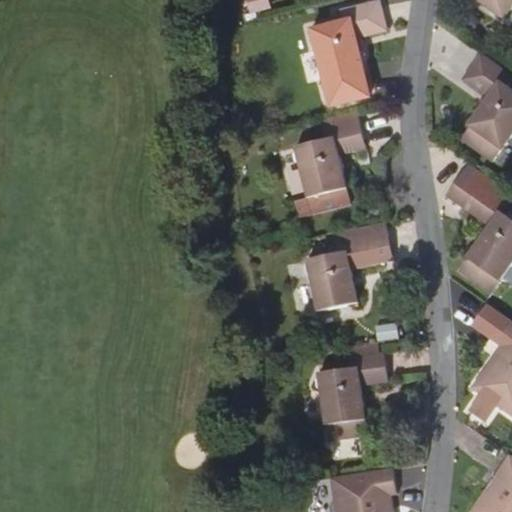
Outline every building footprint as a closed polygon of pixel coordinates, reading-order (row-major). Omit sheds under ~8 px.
[(511,0),(482,0),(506,17),(511,7),(511,0)] [(331,85),(335,100),(370,91),(366,76),(369,76),(359,38),(389,30),(382,1),(343,11),(346,22),(314,30),(328,86),(331,85)] [(462,142),(492,163),(501,150),(504,151),(511,139),(511,90),(509,88),(511,84),(511,76),(483,55),(465,80),(490,98),(469,128),(472,129),(462,142)] [(302,164),(311,198),(349,188),(341,156),(368,149),(361,121),(326,129),(329,139),(300,146),(296,154),(298,162),(302,164)] [(493,227),(472,257),(482,265),(473,278),(495,294),(511,269),(511,217),(510,216),(511,213),(511,203),(485,185),(466,209),(493,227)] [(311,278),(318,311),(356,302),(349,270),(378,265),(371,235),(336,243),(338,253),(309,259),(305,266),(306,274),(311,278)] [(462,270),(473,278),(482,265),(472,257),(462,270)] [(511,322),(499,341),(504,345),(474,387),(511,414),(511,322)] [(379,344),(354,347),(355,357),(350,357),(351,367),(319,372),(320,375),(317,378),(318,387),(322,389),(329,441),(369,435),(362,385),(390,382),(386,353),(381,353),(379,344)] [(511,511),(511,455),(472,511),(511,511)] [(395,469),(332,478),(336,502),(332,506),(333,511),(395,511),(393,496),(399,495),(395,469)]
